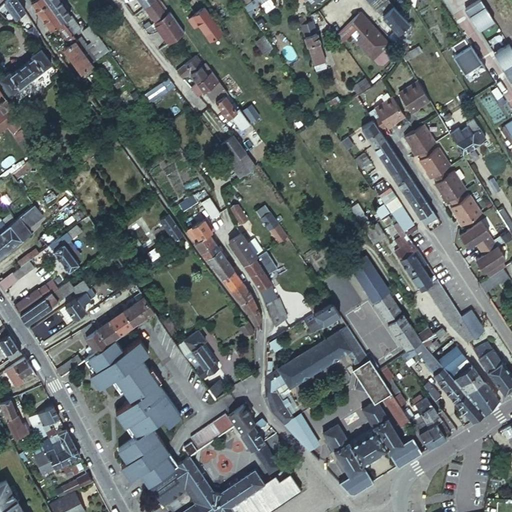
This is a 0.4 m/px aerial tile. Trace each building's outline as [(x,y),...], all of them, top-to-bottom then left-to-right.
[(15,0),(6,0),(1,5),(3,7),(5,5),(15,18),(24,12),(15,0)] [(33,0),(29,3),(49,29),(54,26),(68,45),(64,49),(80,72),(91,64),(91,63),(74,41),(76,39),(71,34),(61,20),(59,22),(54,14),(47,5),(43,0),(33,0)] [(54,14),(63,7),(57,0),(54,0),(47,5),(54,14)] [(137,0),(154,22),(158,26),(162,23),(159,19),(165,14),(164,11),(166,9),(161,1),(159,2),(158,0),(137,0)] [(249,0),(243,5),(247,12),(258,3),(258,2),(260,0),(249,0)] [(385,0),(369,0),(365,4),(371,12),(372,11),(385,0)] [(380,18),(391,8),(386,0),(385,0),(372,11),(380,18)] [(492,20),(479,0),(476,0),(463,9),(467,16),(468,16),(477,30),(492,20)] [(61,20),(71,34),(78,28),(63,7),(54,14),(59,22),(61,20)] [(221,31),(204,7),(188,19),(194,27),(198,24),(210,40),(221,31)] [(407,22),(403,19),(391,8),(380,18),(399,35),(404,29),(401,27),(407,22)] [(168,42),(183,32),(168,12),(165,14),(159,19),(162,23),(158,26),(154,22),(153,23),(168,42)] [(384,38),(360,12),(335,35),(340,42),(360,24),(367,32),(360,38),(371,49),(377,43),(384,38)] [(305,16),(294,19),(296,25),(300,23),(306,21),(305,16)] [(306,21),(300,23),(311,59),(320,56),(317,48),(321,47),(312,20),(306,21)] [(33,26),(27,30),(34,41),(41,37),(33,26)] [(91,63),(107,51),(89,26),(83,31),(85,33),(76,39),(74,41),(91,63)] [(387,36),(401,50),(403,42),(393,31),(387,36)] [(264,54),(272,48),(263,36),(255,42),(264,54)] [(483,66),(468,43),(467,44),(462,37),(449,45),(454,52),(450,54),(464,75),(474,69),(475,71),(483,66)] [(388,43),(384,38),(377,43),(381,47),(378,49),(380,51),(383,49),(388,43)] [(389,55),(395,50),(388,43),(383,49),(389,55)] [(511,69),(511,50),(507,43),(492,53),(501,67),(500,67),(505,75),(511,69)] [(49,63),(38,48),(29,56),(31,58),(22,65),(21,64),(17,67),(18,68),(10,74),(8,71),(0,77),(0,81),(9,93),(49,63)] [(385,59),(389,55),(383,49),(380,51),(379,52),(385,59)] [(203,65),(196,55),(176,69),(181,76),(185,75),(188,73),(191,77),(193,75),(197,82),(209,74),(208,72),(210,70),(206,65),(204,66),(203,65)] [(64,83),(70,78),(63,68),(57,73),(64,83)] [(209,74),(197,82),(196,83),(194,85),(192,86),(199,96),(204,92),(203,91),(215,83),(214,81),(216,79),(210,70),(208,72),(209,74)] [(166,91),(174,85),(167,76),(144,93),(149,100),(164,88),(166,91)] [(364,77),(352,86),(357,94),(369,85),(364,77)] [(416,103),(427,96),(416,78),(398,89),(410,109),(417,105),(416,103)] [(240,129),(248,123),(216,79),(214,81),(215,83),(203,91),(204,92),(208,97),(210,96),(214,101),(226,118),(230,115),(240,129)] [(456,83),(447,89),(456,103),(465,98),(456,83)] [(498,92),(499,91),(496,87),(490,90),(499,104),(503,101),(498,92)] [(456,103),(447,89),(444,91),(453,105),(456,103)] [(391,120),(402,112),(390,94),(372,106),(377,113),(384,124),(385,126),(392,121),(391,120)] [(16,117),(0,95),(0,118),(5,125),(6,125),(16,117)] [(250,122),(259,115),(250,103),(242,109),(250,122)] [(371,117),(372,119),(378,128),(384,124),(377,113),(371,117)] [(18,142),(28,134),(16,117),(6,125),(18,142)] [(449,132),(461,152),(484,138),(472,118),(465,122),(466,125),(459,130),(457,127),(449,132)] [(359,126),(366,136),(378,128),(372,119),(359,126)] [(410,147),(415,154),(418,152),(428,145),(435,141),(423,123),(413,129),(403,135),(411,147),(410,147)] [(511,138),(504,126),(502,128),(511,142),(511,140),(511,138)] [(378,128),(366,136),(371,145),(384,137),(378,128)] [(29,159),(40,151),(28,134),(18,142),(29,159)] [(232,161),(244,152),(232,135),(220,143),(232,161)] [(345,136),(339,140),(344,148),(350,144),(345,136)] [(371,145),(377,154),(390,146),(386,140),(385,138),(384,137),(371,145)] [(116,140),(111,144),(115,148),(120,145),(116,140)] [(230,162),(232,161),(220,143),(216,146),(228,163),(230,162)] [(432,150),(428,145),(418,152),(421,157),(432,150)] [(377,154),(382,162),(395,154),(390,146),(377,154)] [(425,171),(430,178),(433,176),(443,169),(450,165),(437,146),(432,150),(421,157),(419,159),(426,170),(425,171)] [(232,161),(230,162),(240,175),(256,163),(247,150),(244,152),(232,161)] [(358,166),(367,160),(362,152),(353,157),(358,166)] [(395,154),(382,162),(388,171),(401,163),(395,154)] [(401,163),(388,171),(394,180),(407,172),(401,163)] [(443,169),(433,176),(437,181),(447,174),(443,169)] [(441,194),(445,201),(449,199),(459,193),(465,189),(453,170),(447,174),(437,181),(434,183),(442,194),(441,194)] [(394,180),(400,189),(412,181),(407,172),(394,180)] [(375,192),(383,187),(378,180),(371,185),(375,192)] [(400,189),(406,198),(418,190),(416,186),(412,181),(400,189)] [(382,201),(391,195),(385,187),(384,188),(383,187),(375,192),(382,201)] [(406,198),(412,208),(425,199),(418,190),(406,198)] [(463,198),(459,193),(449,199),(452,205),(463,198)] [(197,201),(193,194),(178,204),(182,210),(197,201)] [(457,218),(461,225),(481,212),(469,194),(463,198),(452,205),(450,206),(458,217),(457,218)] [(388,209),(397,204),(391,195),(382,201),(388,209)] [(211,217),(218,212),(213,203),(209,197),(201,202),(211,217)] [(425,199),(412,208),(423,224),(436,216),(432,210),(425,199)] [(218,212),(223,208),(217,200),(213,203),(218,212)] [(223,208),(230,218),(233,216),(239,224),(246,220),(234,201),(223,208)] [(388,209),(389,211),(395,219),(404,213),(397,204),(388,209)] [(33,205),(32,206),(15,220),(7,227),(0,232),(11,247),(30,232),(27,229),(42,217),(33,205)] [(277,241),(286,236),(268,211),(267,211),(264,206),(256,211),(277,241)] [(508,228),(511,232),(511,231),(511,222),(502,208),(498,211),(508,228)] [(173,240),(182,234),(167,213),(159,220),(173,240)] [(395,219),(406,235),(407,234),(405,231),(404,231),(403,229),(411,223),(404,213),(395,219)] [(2,222),(7,227),(15,220),(11,215),(2,222)] [(145,218),(132,223),(142,246),(154,241),(145,218)] [(212,229),(206,220),(204,218),(185,231),(193,243),(194,242),(207,233),(212,229)] [(478,238),(483,244),(492,238),(487,232),(488,231),(481,220),(458,234),(466,246),(478,238)] [(81,230),(76,223),(65,231),(70,238),(81,230)] [(46,246),(48,244),(53,240),(47,231),(39,236),(42,239),(46,246)] [(70,238),(65,231),(53,240),(48,244),(68,270),(77,263),(73,257),(78,253),(72,246),(67,250),(63,243),(70,238)] [(0,246),(4,252),(11,247),(0,232),(0,246)] [(237,254),(250,246),(240,232),(228,241),(237,254)] [(214,242),(207,233),(194,242),(202,253),(214,242)] [(502,241),(498,234),(492,238),(496,245),(497,245),(502,241)] [(492,238),(483,244),(487,251),(475,259),(483,271),(485,269),(501,258),(505,256),(497,245),(496,245),(492,238)] [(410,251),(416,247),(410,240),(394,251),(407,271),(418,263),(410,251)] [(214,242),(202,253),(206,259),(219,249),(217,246),(214,242)] [(243,262),(256,254),(250,246),(237,254),(243,262)] [(420,289),(424,287),(430,282),(429,281),(435,277),(416,247),(410,251),(418,263),(407,271),(411,276),(420,289)] [(17,261),(20,265),(28,259),(38,252),(35,248),(17,261)] [(206,259),(213,267),(223,255),(219,250),(219,249),(206,259)] [(265,250),(257,255),(268,272),(277,267),(265,250)] [(250,274),(262,265),(256,254),(243,262),(250,274)] [(223,255),(213,267),(222,278),(233,269),(223,255)] [(348,266),(405,351),(412,347),(420,341),(427,337),(432,334),(427,326),(421,330),(423,332),(417,337),(386,292),(387,291),(363,256),(348,266)] [(501,258),(485,269),(488,275),(502,266),(505,264),(501,258)] [(11,272),(16,278),(33,266),(28,259),(20,265),(11,272)] [(119,274),(125,270),(121,264),(115,268),(119,274)] [(266,271),(262,265),(250,274),(253,279),(266,271)] [(485,291),(508,276),(502,267),(479,282),(485,291)] [(233,269),(222,278),(230,288),(235,284),(233,280),(238,276),(233,269)] [(259,288),(271,279),(266,271),(253,279),(259,287),(259,288)] [(0,280),(0,284),(3,289),(16,278),(11,272),(0,280)] [(122,277),(127,285),(132,281),(127,274),(122,277)] [(235,295),(246,287),(238,276),(233,280),(235,284),(230,288),(235,295)] [(432,299),(448,323),(459,316),(459,315),(435,277),(429,281),(430,282),(424,287),(432,299)] [(84,291),(91,286),(85,278),(73,287),(74,289),(78,295),(84,291)] [(20,314),(57,287),(51,279),(37,290),(36,289),(13,305),(20,314)] [(259,288),(273,324),(285,317),(283,310),(277,312),(272,299),(277,296),(271,279),(259,288)] [(20,314),(26,323),(74,289),(73,287),(68,280),(57,287),(20,314)] [(240,302),(251,294),(246,287),(235,295),(240,302)] [(78,295),(59,309),(67,321),(84,309),(81,304),(89,298),(84,291),(78,295)] [(258,310),(251,294),(240,302),(240,303),(251,317),(254,322),(260,319),(258,310)] [(308,306),(312,313),(331,301),(326,295),(308,306)] [(113,338),(153,311),(142,296),(96,328),(96,329),(106,343),(113,338)] [(331,301),(312,313),(304,318),(312,330),(322,324),(339,313),(331,301)] [(355,313),(352,307),(342,313),(345,319),(355,313)] [(459,315),(459,316),(473,337),(477,334),(481,329),(475,320),(469,309),(459,315)] [(459,316),(448,323),(466,342),(468,341),(473,337),(459,316)] [(29,329),(33,335),(44,328),(44,327),(50,323),(47,317),(29,329)] [(166,329),(170,326),(166,319),(161,322),(166,329)] [(244,337),(253,332),(247,322),(238,327),(244,337)] [(85,349),(89,355),(106,343),(96,329),(94,330),(90,324),(80,330),(91,345),(85,349)] [(276,367),(277,368),(274,370),(265,375),(264,392),(266,397),(271,411),(282,422),(292,417),(275,391),(287,384),(287,385),(344,351),(353,366),(359,375),(354,385),(365,385),(374,399),(361,407),(372,425),(373,426),(370,428),(372,431),(351,443),(350,440),(348,441),(347,440),(336,423),(321,432),(348,474),(337,481),(347,493),(353,493),(373,481),(361,463),(386,448),(397,466),(421,452),(412,437),(405,441),(401,434),(398,436),(376,399),(380,396),(399,426),(409,420),(399,405),(393,395),(376,371),(369,359),(346,324),(276,367)] [(166,329),(170,335),(175,331),(170,326),(166,329)] [(438,338),(445,332),(441,327),(434,332),(438,338)] [(0,337),(9,333),(6,329),(0,331),(0,337)] [(183,355),(200,379),(217,367),(200,343),(204,340),(197,330),(183,339),(190,350),(183,355)] [(10,358),(21,351),(12,336),(9,333),(0,337),(0,342),(7,353),(10,358)] [(276,335),(266,341),(271,349),(282,343),(276,335)] [(427,337),(420,341),(424,346),(428,343),(430,341),(427,337)] [(138,472),(147,484),(176,464),(150,427),(163,418),(167,425),(181,415),(159,383),(150,371),(141,359),(149,353),(139,339),(122,351),(113,338),(106,343),(89,355),(84,359),(93,370),(89,373),(98,386),(110,378),(119,391),(122,389),(131,400),(115,411),(133,437),(117,448),(126,461),(119,465),(128,478),(138,472)] [(190,350),(183,339),(176,345),(183,355),(190,350)] [(412,347),(424,362),(432,355),(430,352),(424,346),(420,341),(412,347)] [(428,343),(424,346),(430,352),(436,347),(435,346),(432,343),(430,341),(428,343)] [(487,370),(503,391),(504,394),(510,388),(511,385),(511,375),(500,360),(491,346),(490,347),(486,341),(474,349),(472,349),(487,370)] [(455,346),(437,361),(448,373),(465,359),(455,346)] [(381,352),(369,359),(376,371),(388,363),(381,352)] [(56,370),(59,377),(81,362),(79,359),(76,355),(56,370)] [(432,355),(424,362),(427,364),(425,365),(437,380),(443,388),(453,379),(448,373),(437,361),(432,355)] [(20,376),(32,368),(29,363),(25,357),(4,370),(14,384),(23,379),(20,376)] [(468,362),(465,359),(448,373),(453,379),(455,381),(460,377),(459,376),(469,368),(467,365),(469,363),(468,362)] [(460,387),(476,373),(471,366),(469,368),(459,376),(460,377),(455,381),(460,387)] [(150,371),(159,383),(161,382),(152,369),(150,371)] [(466,394),(482,380),(476,373),(460,387),(464,392),(466,394)] [(455,401),(464,392),(460,387),(455,381),(453,379),(443,388),(455,401)] [(485,381),(482,380),(466,394),(483,413),(488,408),(497,398),(485,381)] [(207,389),(213,398),(225,391),(218,381),(207,389)] [(427,381),(423,385),(426,390),(431,386),(427,381)] [(426,390),(434,400),(440,395),(431,386),(426,390)] [(0,401),(9,398),(6,391),(0,393),(0,401)] [(393,395),(399,405),(405,402),(399,392),(393,395)] [(483,413),(466,394),(464,392),(455,401),(454,401),(471,420),(483,413)] [(414,403),(427,421),(438,414),(425,396),(414,403)] [(7,423),(14,438),(29,430),(24,422),(21,423),(9,398),(0,401),(0,408),(5,420),(7,423)] [(39,418),(42,425),(47,423),(59,417),(52,405),(36,412),(39,418)] [(242,407),(248,415),(251,413),(245,405),(242,407)] [(239,408),(227,417),(233,426),(239,434),(252,425),(251,425),(252,424),(246,416),(248,415),(242,407),(239,408)] [(31,422),(39,418),(36,412),(29,416),(31,422)] [(292,417),(282,422),(282,423),(307,449),(317,443),(298,412),(292,417)] [(224,414),(190,438),(198,449),(232,426),(224,414)] [(420,416),(411,421),(426,444),(428,447),(434,443),(450,434),(441,419),(428,428),(426,425),(420,416)] [(439,416),(426,425),(428,428),(441,419),(439,416)] [(239,434),(238,435),(250,451),(252,450),(263,442),(260,438),(258,434),(255,430),(260,428),(263,421),(260,418),(252,425),(239,434)] [(511,422),(510,424),(501,428),(508,444),(511,442),(511,422)] [(373,426),(372,425),(347,440),(348,441),(350,440),(351,443),(372,431),(370,428),(373,426)] [(0,440),(5,450),(13,445),(2,426),(0,426),(0,440)] [(58,433),(65,429),(64,426),(51,433),(52,436),(58,433)] [(71,459),(79,455),(70,438),(65,429),(58,433),(63,444),(71,459)] [(52,436),(48,438),(53,450),(63,444),(58,433),(52,436)] [(40,442),(53,468),(61,465),(53,450),(48,438),(40,442)] [(280,467),(263,442),(252,450),(269,475),(280,467)] [(61,465),(71,459),(63,444),(53,450),(61,465)] [(188,456),(195,451),(190,444),(182,449),(188,456)] [(176,464),(147,484),(161,506),(188,488),(197,502),(182,511),(231,511),(237,509),(238,511),(263,511),(293,492),(283,477),(272,484),(268,478),(261,483),(258,485),(249,471),(221,490),(211,493),(188,456),(176,464)] [(73,472),(74,474),(79,472),(75,463),(70,466),(73,472)] [(70,474),(73,472),(70,466),(70,465),(63,468),(66,472),(68,471),(70,474)] [(252,470),(249,471),(258,485),(261,483),(252,470)] [(80,487),(92,481),(88,473),(76,479),(80,487)] [(497,478),(488,476),(487,484),(495,486),(497,478)] [(71,491),(80,487),(76,479),(65,484),(69,493),(71,491)] [(23,511),(6,480),(0,483),(0,511),(23,511)] [(50,502),(54,511),(74,511),(81,509),(71,491),(69,493),(66,494),(50,502)]
